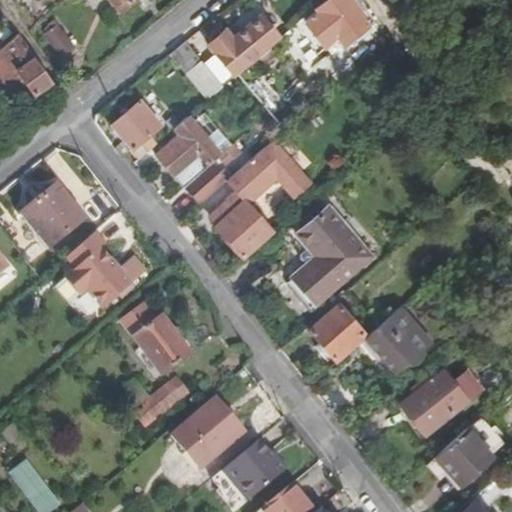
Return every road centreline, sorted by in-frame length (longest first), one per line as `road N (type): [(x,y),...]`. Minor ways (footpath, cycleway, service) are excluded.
road 1 (residential): [(76,114),(389,511)]
road 2 (track): [(501,192),(414,108),(424,80),(368,0)]
road 3 (residential): [(212,0),(76,114)]
